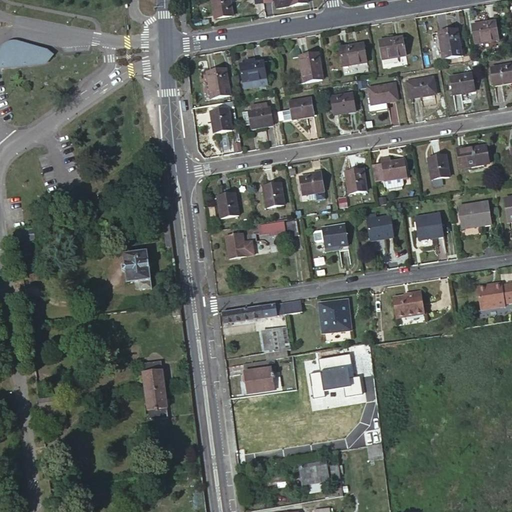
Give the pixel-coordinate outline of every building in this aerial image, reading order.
[(211,0),(215,19),(232,17),(229,0),(211,0)] [(472,26),(475,44),(499,40),(496,22),(472,26)] [(439,33),(443,60),(462,57),(457,30),(439,33)] [(379,42),(382,60),(406,56),(403,38),(379,42)] [(0,64),(38,61),(42,60),(46,59),(48,55),(47,51),(45,47),(32,44),(31,46),(23,43),(17,42),(15,41),(11,41),(8,42),(5,44),(3,46),(0,50),(0,64)] [(340,49),(343,67),(367,63),(364,44),(340,49)] [(300,57),(305,84),(323,81),(318,53),(300,57)] [(244,90),(260,87),(259,81),(267,80),(264,62),(255,63),(255,60),(250,61),(251,64),(246,65),(240,66),(244,90)] [(511,65),(491,70),(494,87),(511,83),(511,65)] [(207,73),(212,100),(230,97),(226,70),(207,73)] [(453,96),(475,92),(472,75),(450,79),(453,96)] [(407,83),(410,99),(437,94),(434,78),(407,83)] [(372,106),(374,105),(388,103),(398,101),(395,85),(369,90),(372,106)] [(331,98),(334,116),(356,112),(353,95),(331,98)] [(296,115),(297,119),(314,116),(311,99),(290,103),(292,116),(296,115)] [(389,109),(388,103),(374,105),(372,106),(369,106),(370,112),(389,109)] [(249,113),(251,126),(252,130),(273,126),(270,109),(268,109),(267,104),(252,107),(252,112),(249,112),(249,113)] [(211,113),(214,131),(218,130),(219,134),(226,133),(232,132),(228,110),(211,113)] [(280,120),(291,119),(289,110),(279,111),(280,120)] [(456,149),(459,169),(489,165),(486,147),(464,150),(464,148),(456,149)] [(433,163),(428,163),(431,181),(448,178),(445,156),(432,159),(433,163)] [(385,182),(386,182),(403,179),(407,178),(404,161),(390,163),(390,160),(382,162),(382,167),(385,181),(385,182)] [(375,182),(385,181),(382,167),(373,169),(375,182)] [(350,177),(346,178),(349,196),(366,193),(362,170),(349,173),(350,177)] [(299,179),(302,196),(324,193),(320,172),(312,174),(313,177),(299,179)] [(403,179),(386,182),(387,188),(389,190),(403,188),(404,185),(403,179)] [(264,187),(267,209),(285,206),(281,184),(264,187)] [(222,201),(218,202),(221,220),(238,217),(235,195),(221,197),(222,201)] [(490,225),(487,203),(458,207),(461,230),(490,225)] [(442,237),(439,215),(415,218),(418,241),(442,237)] [(393,238),(390,218),(366,221),(369,241),(393,238)] [(299,236),(297,222),(284,223),(285,235),(286,239),(299,236)] [(285,235),(284,223),(261,226),(263,238),(285,235)] [(15,237),(34,235),(32,224),(14,227),(15,237)] [(321,230),(324,249),(337,247),(347,246),(344,226),(321,230)] [(245,244),(244,235),(226,238),(229,259),(254,256),(252,242),(245,244)] [(139,287),(151,285),(146,247),(123,250),(127,280),(138,279),(139,287)] [(504,307),(501,284),(493,285),(494,287),(486,288),(479,289),(482,311),(504,307)] [(435,314),(431,292),(419,294),(419,296),(415,297),(406,298),(409,318),(435,314)] [(348,300),(319,305),(323,335),(352,330),(348,300)] [(284,304),(286,316),(304,313),(302,301),(284,304)] [(274,306),(260,308),(222,313),(224,325),(262,319),(276,317),(274,306)] [(27,321),(29,332),(36,331),(35,320),(27,321)] [(266,354),(291,350),(288,329),(262,333),(266,354)] [(351,355),(370,352),(370,346),(369,345),(350,348),(351,355)] [(274,389),(270,361),(244,365),(248,392),(274,389)] [(142,366),(146,393),(165,391),(162,364),(142,366)] [(165,391),(146,393),(149,420),(169,418),(165,391)] [(62,397),(37,400),(38,408),(63,404),(62,397)] [(38,408),(39,415),(64,412),(63,404),(38,408)] [(39,415),(40,423),(65,419),(64,412),(39,415)] [(382,444),(370,446),(371,454),(372,453),(383,452),(382,444)] [(384,458),(383,452),(372,453),(373,460),(384,458)] [(329,481),(327,465),(300,469),(303,485),(329,481)] [(344,496),(342,487),(328,490),(330,498),(344,496)]
